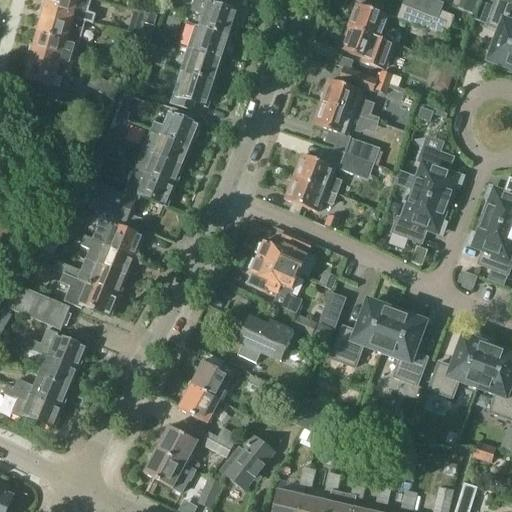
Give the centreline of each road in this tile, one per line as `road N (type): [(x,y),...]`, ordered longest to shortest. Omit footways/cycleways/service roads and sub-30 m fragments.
road 1 (residential): [(80,486),(223,196)]
road 2 (residential): [(434,296),(223,196)]
road 3 (residential): [(223,196),(287,0)]
road 4 (residential): [(434,296),(487,160)]
